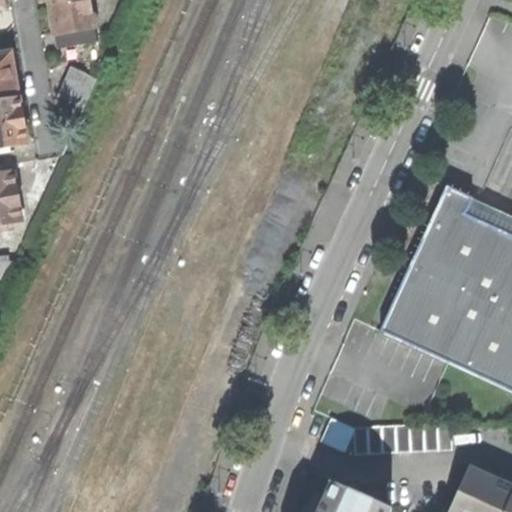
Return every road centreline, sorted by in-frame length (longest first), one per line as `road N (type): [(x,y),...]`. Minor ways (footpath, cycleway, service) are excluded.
road 1 (unclassified): [(463,0),(308,344),(246,511)]
road 2 (residential): [(24,0),(49,156)]
